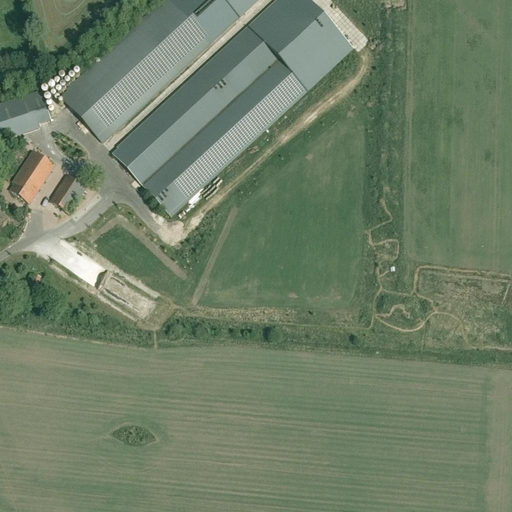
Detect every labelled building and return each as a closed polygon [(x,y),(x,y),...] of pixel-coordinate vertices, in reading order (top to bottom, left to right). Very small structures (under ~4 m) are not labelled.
[(103,145),(259,0),(166,0),(67,91),(69,93),(61,100),(103,145)] [(171,218),(353,50),(305,0),(279,0),(112,154),(171,218)] [(0,107),(0,143),(40,130),(38,126),(50,123),(40,94),(0,107)] [(29,205),(55,168),(33,153),(12,184),(15,186),(10,192),(29,205)] [(69,216),(86,191),(67,178),(50,203),(69,216)] [(41,279),(30,275),(24,291),(36,295),(41,279)]
